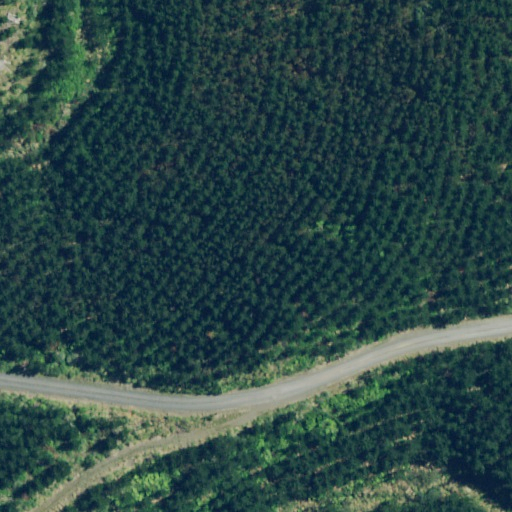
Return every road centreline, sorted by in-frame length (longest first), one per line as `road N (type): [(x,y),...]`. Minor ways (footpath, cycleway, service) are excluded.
road 1 (track): [(511,325),(448,335),(289,397),(216,409),(0,378)]
road 2 (track): [(289,397),(127,457),(45,511)]
